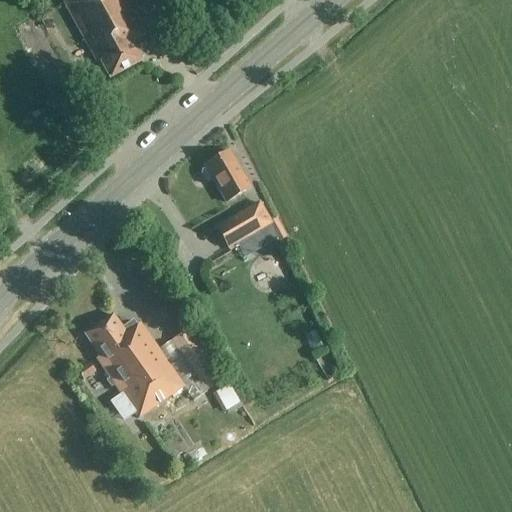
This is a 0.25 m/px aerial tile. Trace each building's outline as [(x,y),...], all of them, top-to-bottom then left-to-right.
[(109,80),(142,63),(132,44),(146,36),(126,0),(73,0),(64,5),(96,64),(99,63),(109,80)] [(136,0),(141,8),(156,0),(136,0)] [(204,168),(205,169),(201,172),(200,176),(204,183),(209,184),(213,182),(225,204),(250,190),(229,153),(204,168)] [(271,225),(259,204),(217,229),(229,249),(271,225)] [(302,268),(297,250),(274,256),(279,274),(302,268)] [(161,290),(150,300),(164,318),(176,308),(161,290)] [(112,317),(84,336),(100,358),(96,361),(140,421),(183,390),(192,403),(222,383),(201,352),(210,346),(196,326),(159,351),(140,325),(126,335),(112,317)] [(335,357),(348,353),(344,341),(331,345),(335,357)] [(76,374),(83,383),(95,374),(88,365),(76,374)]
